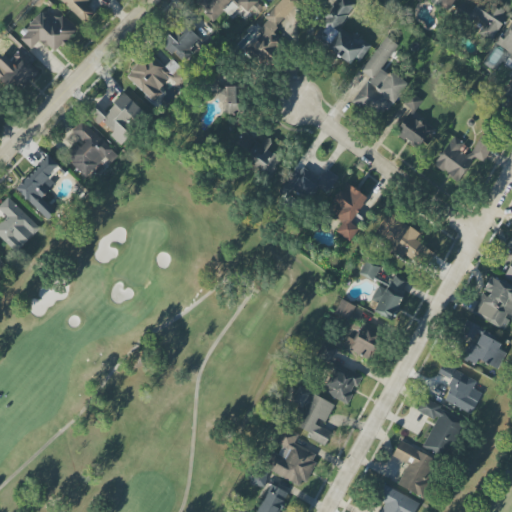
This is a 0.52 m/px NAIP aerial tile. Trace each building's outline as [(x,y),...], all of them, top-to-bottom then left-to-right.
[(95,13),(86,4),(89,0),(59,0),(85,24),(95,13)] [(255,0),(238,0),(237,0),(196,0),(194,2),(213,21),(226,9),(231,15),(237,9),(243,16),(257,2),(255,0)] [(260,67),(283,44),(273,33),(278,28),(285,36),(310,13),(296,0),(281,0),(264,18),(267,21),(257,31),(261,35),(244,51),(260,67)] [(369,45),(341,26),(356,5),(348,0),(337,0),(312,38),(355,67),(369,45)] [(415,0),(420,3),(421,0),(440,0),(438,4),(447,11),(455,0),(415,0)] [(491,42),(507,16),(482,0),(478,0),(472,10),(462,3),(454,16),(469,26),(475,17),(484,23),(477,34),(491,42)] [(78,31),(62,14),(54,21),(45,12),(18,37),(30,50),(40,40),(54,54),(78,31)] [(496,46),(510,54),(504,65),(511,69),(511,17),(496,46)] [(198,42),(182,23),(161,40),(180,64),(193,54),(189,50),(198,42)] [(361,72),(370,78),(355,100),(383,119),(406,84),(384,69),(397,48),(383,39),(361,72)] [(0,80),(8,87),(11,83),(20,92),(39,70),(18,52),(10,61),(3,55),(0,58),(0,80)] [(158,91),(173,75),(149,53),(126,77),(153,103),(162,94),(158,91)] [(219,113),(241,112),(241,87),(219,88),(219,113)] [(88,115),(98,125),(101,121),(113,132),(110,135),(121,146),(131,135),(127,131),(144,113),(124,94),(106,113),(98,105),(88,115)] [(435,129),(413,114),(422,101),(412,94),(404,105),(411,110),(395,134),(419,151),(435,129)] [(104,158),(110,164),(118,156),(82,121),(71,133),(80,142),(66,156),(87,176),(104,158)] [(260,145),(244,132),(232,148),(268,177),(285,156),(264,139),(260,145)] [(450,137),(435,169),(461,181),(472,157),(484,163),(494,140),(478,133),(472,147),(450,137)] [(47,220),(55,211),(42,198),(55,185),(47,177),(59,166),(48,155),(15,189),(47,220)] [(326,196),(339,177),(325,168),(319,177),(298,164),(284,186),(308,202),(316,189),(326,196)] [(350,242),(366,221),(358,215),(370,200),(347,182),(332,201),(343,209),(336,219),(342,223),(336,232),(350,242)] [(40,227),(7,198),(0,205),(0,212),(6,217),(0,223),(0,238),(16,253),(40,227)] [(373,237),(423,270),(434,253),(415,240),(420,233),(389,212),(373,237)] [(379,268),(365,262),(359,275),(373,281),(379,268)] [(392,320),(409,284),(391,276),(374,312),(392,320)] [(473,315),(506,329),(511,315),(511,286),(489,277),(473,315)] [(355,306),(341,300),(335,314),(349,320),(355,306)] [(347,337),(342,348),(367,359),(381,329),(364,322),(356,341),(347,337)] [(461,359),(476,365),(478,361),(494,367),(504,345),(487,338),(490,332),(466,322),(460,335),(469,339),(461,359)] [(361,376),(331,361),(337,349),(323,342),(316,356),(335,366),(322,392),(347,405),(361,376)] [(476,382),(443,363),(438,373),(452,381),(442,399),(470,415),(482,394),(473,389),(476,382)] [(334,404),(298,387),(291,402),(301,407),(293,425),(309,432),(306,437),(325,446),(333,430),(324,426),(334,404)] [(418,412),(435,421),(423,447),(443,457),(462,419),(424,400),(418,412)] [(303,487),(317,454),(294,444),(298,435),(284,428),(276,444),(278,445),(267,471),(303,487)] [(397,486),(420,496),(438,459),(399,442),(392,457),(407,464),(397,486)] [(379,511),(415,511),(419,504),(383,484),(376,499),(384,503),(379,511)] [(280,511),(290,495),(272,485),(257,511),(280,511)]
